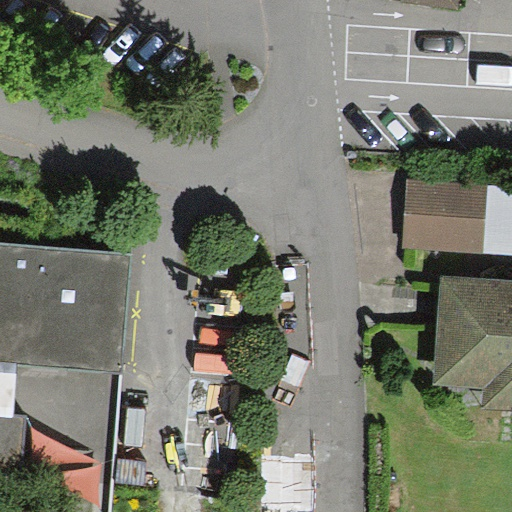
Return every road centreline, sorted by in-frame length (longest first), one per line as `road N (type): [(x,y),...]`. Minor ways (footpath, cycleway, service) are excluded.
road 1 (residential): [(304,165),(325,511)]
road 2 (residential): [(0,106),(173,165),(304,165)]
road 3 (unknown): [(303,80),(511,87)]
road 4 (residential): [(299,0),(304,165)]
